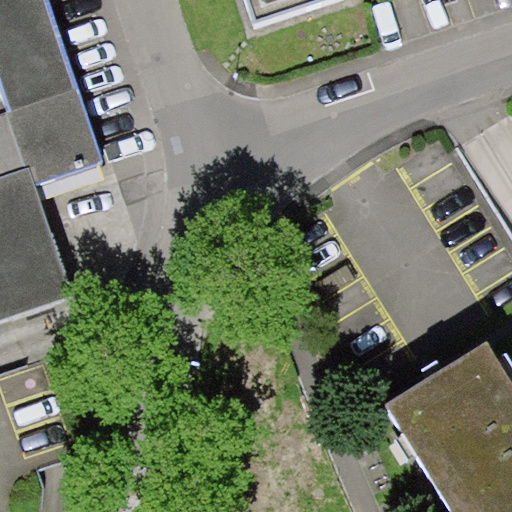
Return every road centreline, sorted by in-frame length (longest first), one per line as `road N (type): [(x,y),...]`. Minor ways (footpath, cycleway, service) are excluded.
road 1 (residential): [(208,171),(219,198),(162,355),(146,511)]
road 2 (residential): [(208,171),(511,61)]
road 3 (residential): [(151,0),(208,171)]
